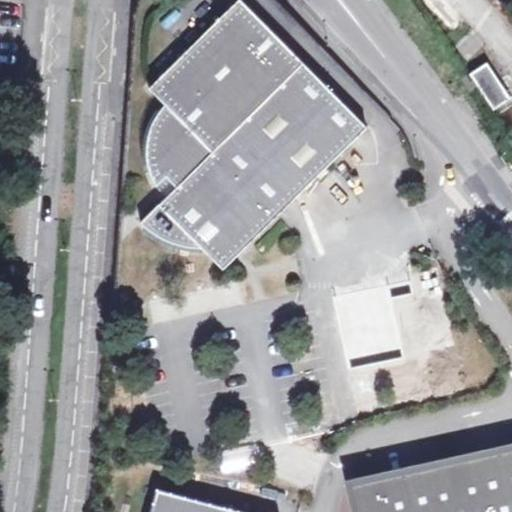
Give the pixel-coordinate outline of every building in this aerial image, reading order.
[(289,190),(299,200),(372,129),(245,0),(244,0),(154,88),(170,105),(162,114),(157,121),(152,137),(150,146),(151,163),(157,178),(162,186),(172,177),(182,187),(156,212),(146,222),(179,243),(207,247),(214,248),(231,236),(237,242),(259,230),(279,212),(273,206),(289,190)] [(454,34),(462,27),(442,4),(434,11),(454,34)] [(494,111),(511,100),(488,65),(471,76),(494,111)] [(162,186),(146,203),(156,212),(182,187),(172,177),(162,186)] [(228,269),(299,200),(289,190),(273,206),(279,212),(259,230),(237,242),(231,236),(214,248),(207,247),(228,269)] [(262,464),(295,456),(291,439),(258,447),(262,464)] [(511,511),(511,451),(479,458),(481,469),(467,472),(464,461),(463,461),(459,459),(452,459),(448,462),(445,466),(447,476),(432,479),(430,469),(355,485),(360,511),(511,511)] [(479,458),(464,461),(467,472),(481,469),(479,458)] [(447,476),(445,466),(430,469),(432,479),(447,476)] [(255,511),(160,487),(153,511),(255,511)]
